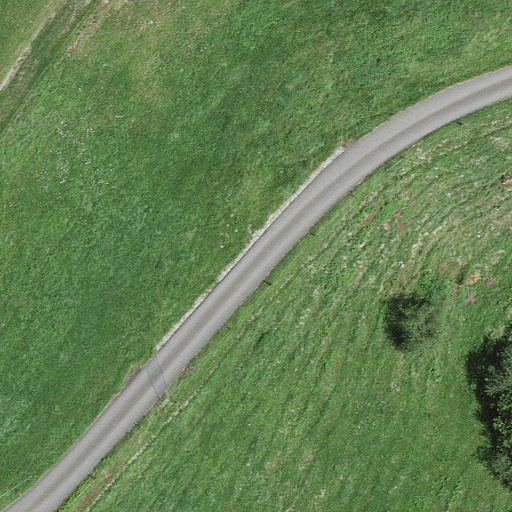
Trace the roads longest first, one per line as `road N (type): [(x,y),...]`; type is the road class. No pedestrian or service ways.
road 1 (unclassified): [(27,511),(313,200),(441,107),(511,79)]
road 2 (track): [(71,0),(0,107)]
